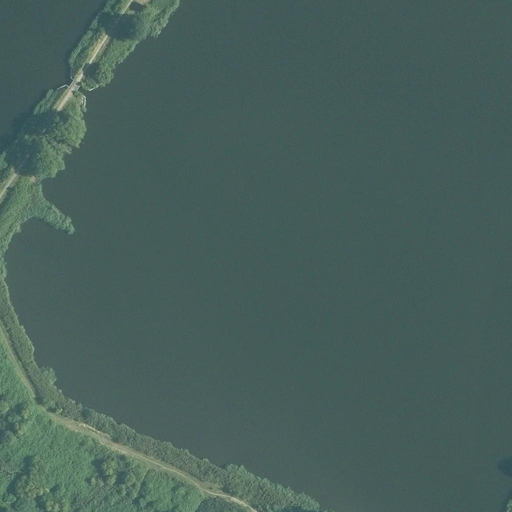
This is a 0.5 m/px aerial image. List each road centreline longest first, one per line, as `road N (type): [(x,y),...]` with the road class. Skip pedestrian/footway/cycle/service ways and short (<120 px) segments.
road 1 (track): [(249,511),(181,474),(58,425),(36,408),(0,334)]
road 2 (track): [(0,197),(132,0)]
